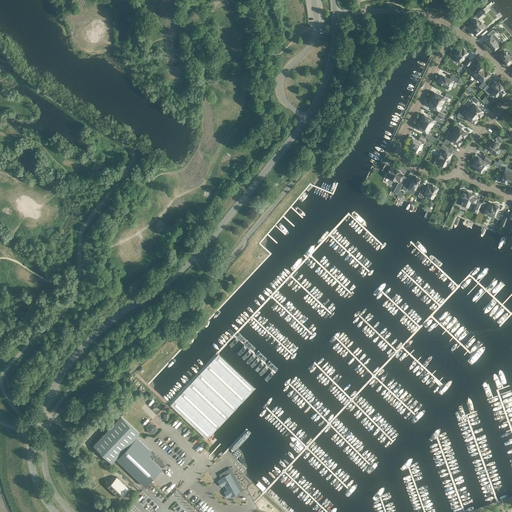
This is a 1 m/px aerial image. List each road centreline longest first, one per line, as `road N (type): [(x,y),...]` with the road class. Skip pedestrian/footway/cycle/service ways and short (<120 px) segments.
road 1 (secondary): [(52,511),(30,475),(26,438),(59,372),(201,250),(305,118)]
road 2 (residential): [(457,172),(436,176),(398,149),(456,29)]
road 3 (unclassified): [(305,118),(278,89),(313,39),(313,0)]
road 4 (unclassified): [(249,511),(221,509),(145,439)]
road 5 (residential): [(456,29),(406,12),(334,12)]
